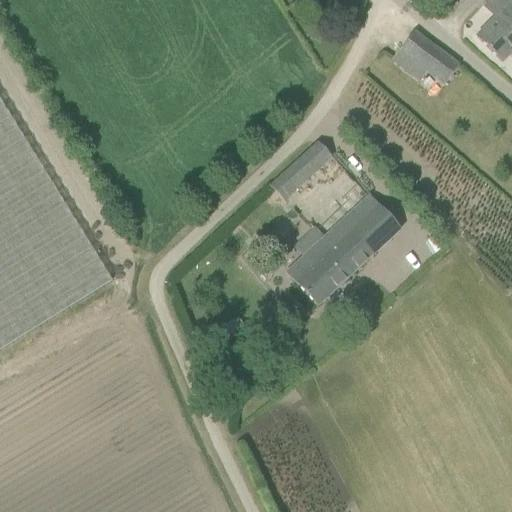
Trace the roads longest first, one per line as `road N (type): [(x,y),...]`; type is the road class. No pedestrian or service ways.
road 1 (unclassified): [(251,511),(153,280),(308,128),(387,0)]
road 2 (unclassified): [(511,100),(398,0)]
